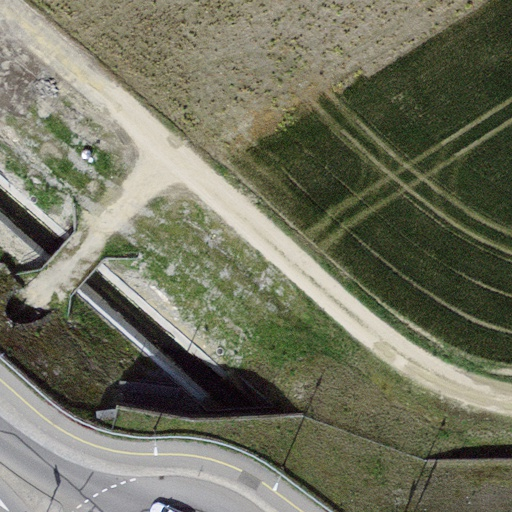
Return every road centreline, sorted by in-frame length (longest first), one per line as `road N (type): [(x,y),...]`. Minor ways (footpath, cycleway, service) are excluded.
road 1 (track): [(0,17),(445,401),(511,414)]
road 2 (track): [(164,159),(0,327)]
